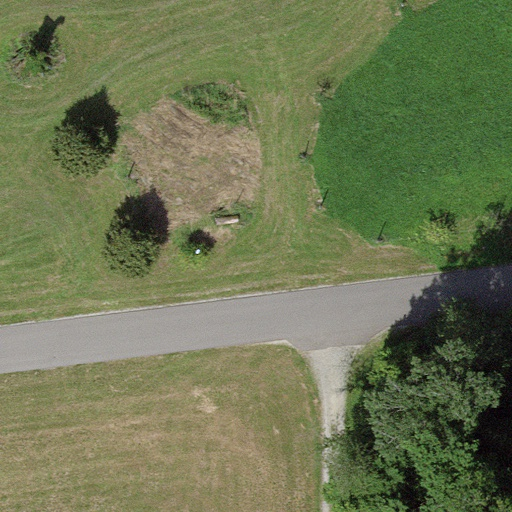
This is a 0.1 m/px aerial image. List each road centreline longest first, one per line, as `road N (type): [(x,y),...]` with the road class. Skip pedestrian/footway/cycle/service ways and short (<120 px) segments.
road 1 (residential): [(0,351),(511,286)]
road 2 (track): [(335,511),(331,310)]
